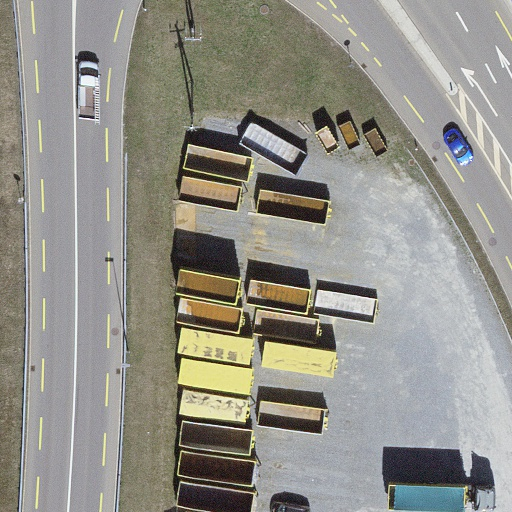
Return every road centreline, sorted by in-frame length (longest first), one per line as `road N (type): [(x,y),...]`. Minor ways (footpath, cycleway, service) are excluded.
road 1 (secondary): [(75,0),(68,511)]
road 2 (secondary): [(346,0),(490,201),(511,220)]
road 3 (secondary): [(511,110),(444,0)]
